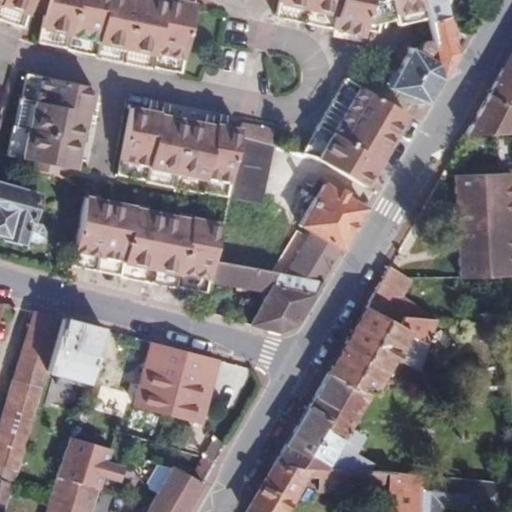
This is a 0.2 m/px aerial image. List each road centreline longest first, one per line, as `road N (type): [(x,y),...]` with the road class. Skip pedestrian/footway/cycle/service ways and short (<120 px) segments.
road 1 (secondary): [(302,357),(418,151),(472,83),(511,12)]
road 2 (residential): [(120,79),(290,111),(313,89),(310,58),(292,43),(238,29)]
road 3 (residential): [(0,279),(302,357)]
road 4 (secondary): [(217,511),(302,357)]
road 5 (residential): [(0,47),(120,79)]
